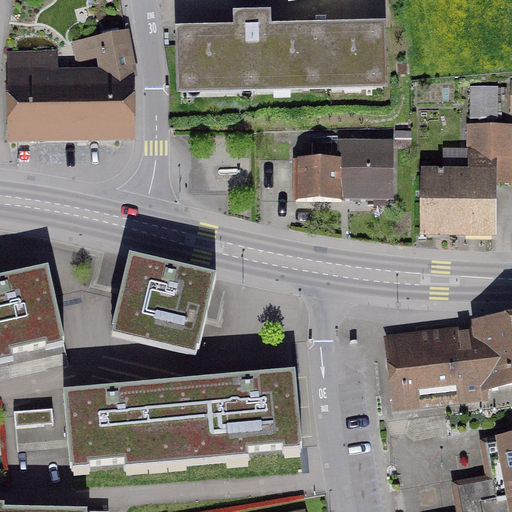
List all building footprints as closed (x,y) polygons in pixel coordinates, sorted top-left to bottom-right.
[(382,77),(381,28),(266,31),(266,17),(233,18),(234,32),(175,33),(176,82),(382,77)] [(5,142),(132,140),(131,80),(123,34),(74,45),(76,59),(97,54),(101,80),(53,80),(54,54),(7,56),(7,81),(5,81),(5,142)] [(468,120),(496,120),(496,89),(468,88),(468,120)] [(510,185),(510,129),(468,129),(467,172),(451,172),(451,178),(441,177),(441,174),(437,174),(437,177),(419,177),(418,233),(490,234),(491,185),(510,185)] [(339,198),(346,198),(346,148),(311,148),(311,163),(295,163),(294,202),(339,203),(339,198)] [(389,148),(346,148),(346,198),(389,198),(389,148)] [(209,278),(127,259),(108,340),(190,359),(209,278)] [(42,271),(0,280),(0,356),(59,343),(42,271)] [(511,322),(476,327),(477,334),(483,381),(484,389),(511,385),(511,322)] [(460,384),(483,381),(477,334),(386,345),(392,392),(411,390),(413,404),(462,398),(460,384)] [(292,375),(178,386),(185,462),(299,451),(292,375)] [(178,386),(63,397),(70,473),(185,462),(178,386)] [(511,511),(511,441),(501,443),(501,445),(503,445),(511,496),(511,497),(478,504),(479,511),(511,511)]
